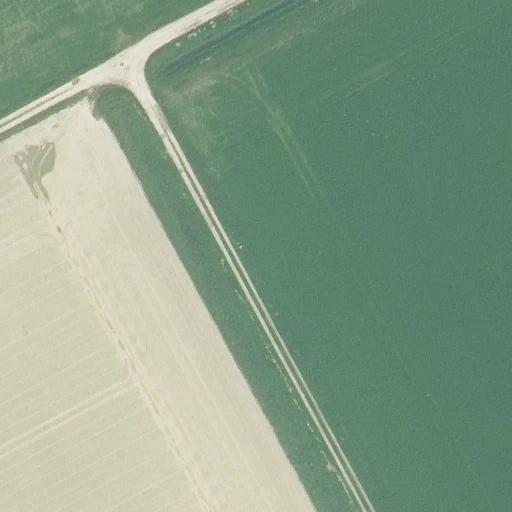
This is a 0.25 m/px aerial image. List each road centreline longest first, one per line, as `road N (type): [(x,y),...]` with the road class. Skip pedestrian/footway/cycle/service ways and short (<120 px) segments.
road 1 (unknown): [(355,511),(116,68)]
road 2 (track): [(244,0),(0,132)]
